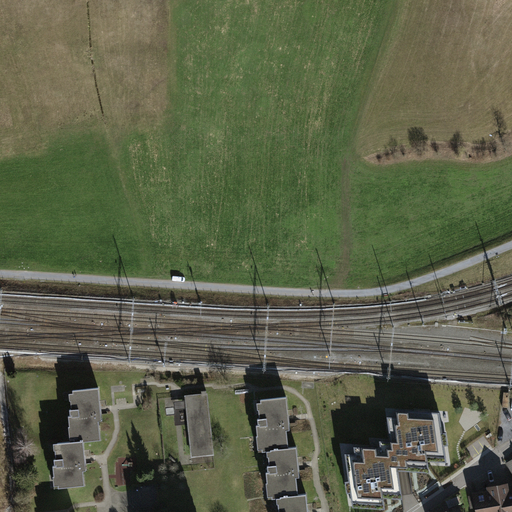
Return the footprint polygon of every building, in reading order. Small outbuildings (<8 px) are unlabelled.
[(102,409),(100,391),(71,394),(77,447),(105,444),(102,409)] [(206,396),(182,399),(189,461),(213,458),(206,396)] [(285,401),(251,405),(256,456),(260,455),(290,452),(287,421),(285,401)] [(175,412),(183,411),(182,402),(174,403),(175,412)] [(354,449),(354,455),(345,456),(353,510),(385,511),(383,501),(402,501),(399,472),(429,474),(428,465),(448,466),(440,414),(404,413),(404,415),(397,415),(398,419),(387,419),(391,444),(380,443),(380,450),(354,449)] [(87,462),(86,447),(77,447),(57,449),(62,493),(90,491),(87,462)] [(290,452),(260,455),(266,503),(270,502),(302,499),(298,469),(296,451),(290,452)] [(511,511),(511,488),(473,496),(475,511),(511,511)] [(302,499),(270,502),(271,511),(307,511),(306,499),(302,499)]
